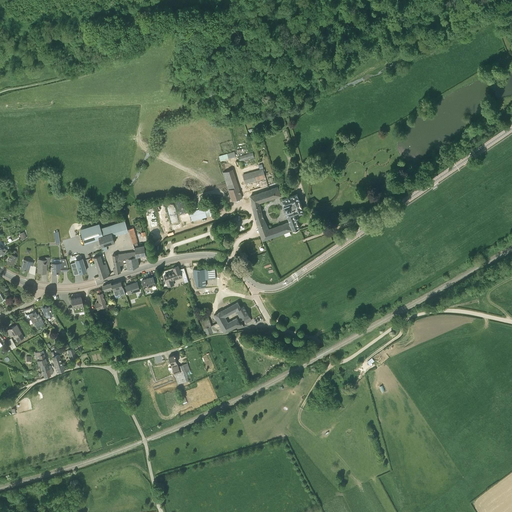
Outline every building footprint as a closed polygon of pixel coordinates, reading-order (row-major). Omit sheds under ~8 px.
[(221,160),(236,156),(235,151),(220,155),(221,160)] [(239,157),(240,162),(254,157),(253,153),(239,157)] [(232,201),(242,198),(233,169),(223,172),(232,201)] [(243,174),(246,184),(266,178),(263,169),(243,174)] [(281,196),(278,187),(269,190),(271,199),(281,196)] [(260,203),(271,199),(269,190),(251,196),(255,214),(255,217),(256,220),(260,233),(263,241),(267,240),(285,234),(282,225),(269,229),(264,219),(264,218),(263,214),(262,214),(260,203)] [(290,222),(282,225),(285,234),(286,237),(291,235),(290,232),(293,231),(300,229),(296,218),(298,217),(298,214),(304,212),(297,195),(282,200),(284,206),(286,212),(290,222)] [(225,204),(221,197),(215,200),(219,207),(225,204)] [(189,211),(192,220),(214,214),(212,205),(189,211)] [(128,232),(125,220),(101,228),(100,227),(99,223),(80,228),(85,244),(99,239),(102,249),(103,251),(108,250),(106,245),(115,242),(113,237),(128,232)] [(145,245),(139,246),(137,243),(138,242),(133,227),(128,229),(130,237),(135,249),(135,251),(136,257),(137,257),(146,255),(145,248),(145,245)] [(7,262),(12,265),(17,256),(16,256),(17,255),(17,252),(16,252),(16,251),(13,250),(11,254),(10,256),(7,255),(4,260),(7,262)] [(121,265),(120,259),(136,257),(135,251),(118,254),(112,255),(115,268),(113,268),(114,274),(121,272),(120,265),(121,265)] [(79,254),(68,258),(73,274),(86,271),(81,256),(79,254)] [(104,264),(101,257),(100,255),(94,257),(101,278),(110,275),(109,270),(106,263),(104,264)] [(49,260),(50,257),(45,257),(45,259),(38,259),(37,271),(41,271),(41,272),(46,273),(46,264),(49,264),(49,260)] [(35,275),(36,267),(30,265),(33,266),(34,262),(23,259),(22,263),(21,268),(24,269),(25,270),(25,269),(28,270),(28,271),(29,271),(29,273),(35,275)] [(68,267),(66,263),(65,259),(60,259),(60,262),(51,263),(52,272),(56,272),(56,273),(60,273),(59,270),(62,270),(62,271),(68,271),(68,267)] [(127,265),(128,269),(135,267),(139,266),(138,259),(135,260),(135,262),(132,263),(132,264),(127,265)] [(182,273),(181,274),(178,266),(173,268),(175,272),(164,275),(168,287),(174,285),(173,281),(183,277),(185,283),(189,281),(184,270),(186,275),(183,276),(182,273)] [(203,288),(203,286),(206,286),(205,269),(192,270),(197,286),(200,286),(200,288),(203,288)] [(148,287),(156,284),(153,277),(142,280),(145,290),(149,288),(148,287)] [(113,289),(113,290),(115,295),(119,294),(120,295),(125,293),(124,289),(121,281),(115,283),(111,284),(113,289)] [(129,294),(140,290),(137,282),(126,286),(129,294)] [(111,283),(107,284),(102,286),(104,291),(104,292),(113,289),(111,284),(111,283)] [(98,309),(107,306),(102,293),(97,295),(99,302),(96,303),(98,309)] [(68,314),(84,311),(81,296),(70,299),(72,307),(67,308),(68,314)] [(238,330),(244,327),(242,323),(241,324),(237,317),(228,322),(225,317),(237,311),(240,316),(242,315),(246,323),(251,320),(243,306),(241,307),(238,302),(214,315),(218,323),(211,326),(203,328),(206,336),(213,334),(213,333),(224,333),(225,334),(237,327),(238,330)] [(37,315),(35,312),(33,306),(28,308),(24,310),(26,316),(28,315),(32,323),(34,322),(37,328),(42,326),(41,325),(44,323),(41,317),(40,317),(39,314),(37,315)] [(52,315),(51,313),(49,306),(42,308),(45,315),(46,317),(52,315)] [(17,341),(24,338),(16,324),(16,325),(11,327),(10,328),(9,328),(7,330),(10,337),(13,335),(17,341)] [(13,349),(16,347),(11,338),(8,340),(13,349)] [(47,366),(48,366),(44,353),(43,353),(42,350),(34,353),(36,360),(38,365),(39,364),(46,362),(47,366)] [(62,365),(59,355),(54,356),(53,352),(51,352),(56,367),(62,365)] [(183,365),(178,366),(174,355),(169,357),(170,359),(173,370),(178,384),(188,381),(183,365)] [(50,374),(47,366),(46,362),(39,364),(43,373),(45,378),(50,375),(50,374)] [(183,405),(185,404),(188,403),(185,397),(183,391),(182,392),(181,390),(179,391),(179,393),(180,398),(183,405)]
